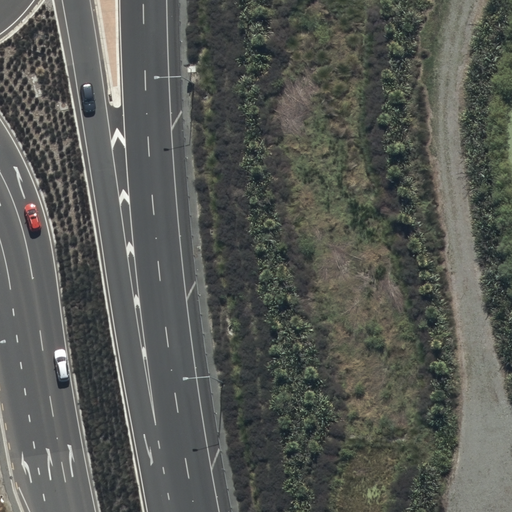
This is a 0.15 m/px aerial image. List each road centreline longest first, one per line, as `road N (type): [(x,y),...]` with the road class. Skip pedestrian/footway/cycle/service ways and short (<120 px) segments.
road 1 (primary): [(76,0),(136,400),(161,511)]
road 2 (trunk): [(143,0),(154,241),(194,511)]
road 3 (track): [(510,493),(445,113),(467,0)]
road 4 (primary): [(71,511),(0,203)]
